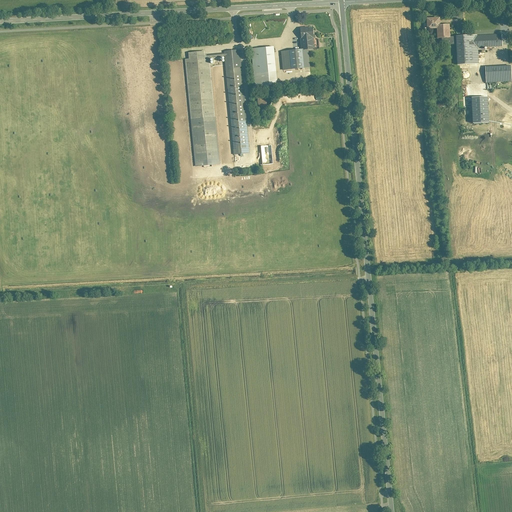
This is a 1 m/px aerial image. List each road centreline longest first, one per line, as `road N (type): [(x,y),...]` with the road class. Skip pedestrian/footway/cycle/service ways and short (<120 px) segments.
road 1 (tertiary): [(340,1),(393,511)]
road 2 (tertiary): [(0,22),(340,1)]
